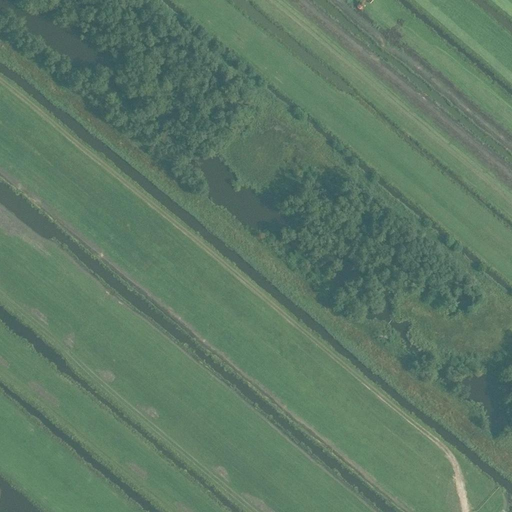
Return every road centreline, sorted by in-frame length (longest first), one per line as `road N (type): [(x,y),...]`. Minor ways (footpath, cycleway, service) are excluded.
road 1 (track): [(469,511),(453,455),(0,77)]
road 2 (track): [(173,511),(0,368)]
